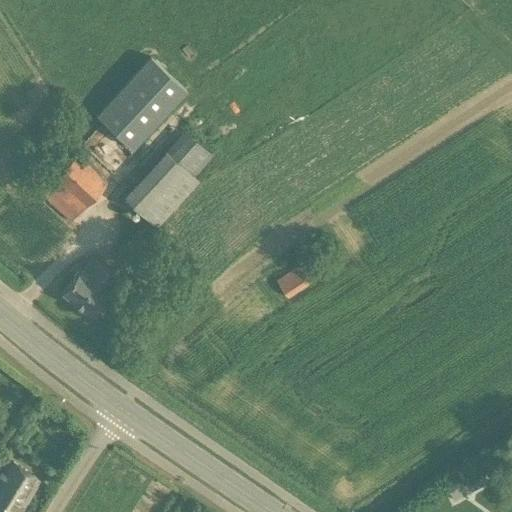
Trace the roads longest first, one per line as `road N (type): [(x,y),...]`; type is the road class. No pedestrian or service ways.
road 1 (secondary): [(270,511),(121,409)]
road 2 (secondary): [(121,409),(0,313)]
road 3 (unclassified): [(52,511),(121,409)]
